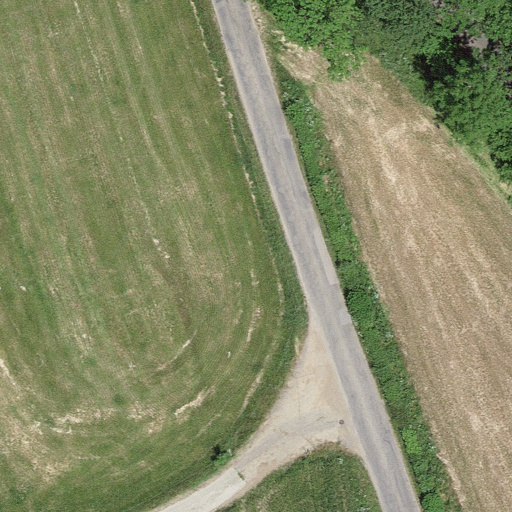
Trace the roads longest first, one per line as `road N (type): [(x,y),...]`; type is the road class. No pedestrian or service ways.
road 1 (tertiary): [(230,0),(353,372)]
road 2 (unclassified): [(184,511),(230,487),(353,372)]
road 3 (tertiary): [(353,372),(402,511)]
